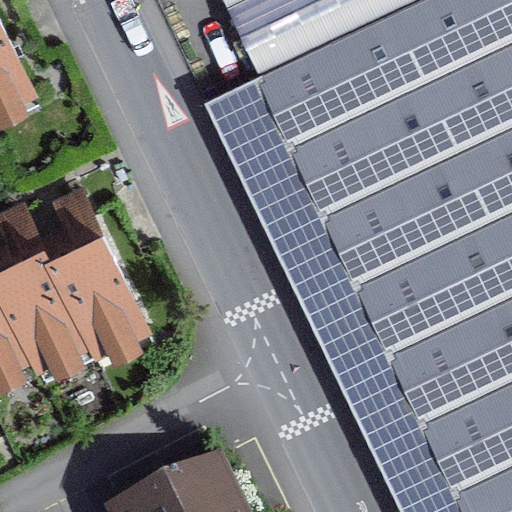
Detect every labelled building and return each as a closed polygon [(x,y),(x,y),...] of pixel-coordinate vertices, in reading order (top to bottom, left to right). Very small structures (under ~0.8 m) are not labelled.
[(511,511),(511,0),(228,0),(262,69),(205,95),(403,511),(511,511)] [(0,7),(0,129),(43,112),(0,7)] [(158,346),(96,197),(45,218),(102,356),(107,367),(158,346)] [(41,207),(0,223),(0,281),(40,377),(41,381),(102,356),(45,218),(41,207)] [(0,392),(40,377),(0,281),(0,392)] [(246,511),(228,473),(148,511),(246,511)]
